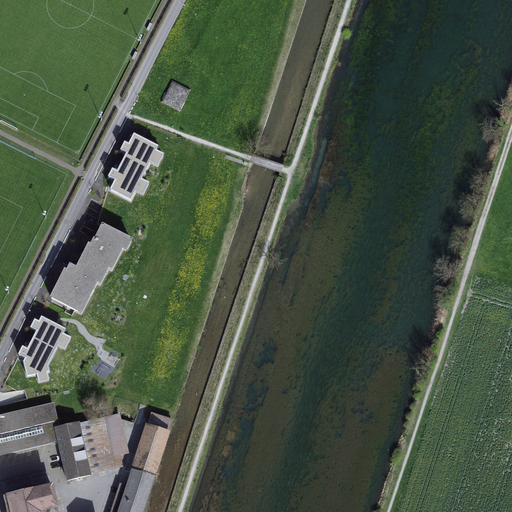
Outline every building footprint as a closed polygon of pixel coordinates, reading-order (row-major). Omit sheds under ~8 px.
[(180,111),(190,91),(172,83),(163,103),(180,111)] [(108,178),(115,181),(110,191),(131,202),(136,192),(143,195),(149,184),(142,181),(151,163),(158,166),(163,155),(155,152),(157,148),(133,136),(129,145),(124,143),(120,152),(126,154),(117,172),(112,170),(108,178)] [(84,246),(88,248),(81,263),(101,274),(105,275),(108,269),(113,260),(116,261),(122,249),(127,240),(103,227),(95,242),(88,238),(84,246)] [(122,249),(126,251),(131,242),(127,240),(122,249)] [(108,269),(112,270),(116,261),(113,260),(108,269)] [(82,303),(86,304),(97,283),(101,274),(81,263),(77,271),(64,264),(60,272),(64,274),(52,299),(78,312),(82,303)] [(78,312),(81,314),(86,304),(82,303),(78,312)] [(22,347),(18,356),(26,359),(24,363),(27,379),(37,377),(38,384),(50,381),(48,374),(51,373),(49,365),(58,347),(65,350),(71,339),(62,335),(65,330),(41,318),(39,323),(34,320),(30,329),(35,332),(27,349),(22,347)] [(52,406),(0,417),(0,454),(59,441),(68,481),(90,476),(90,474),(122,466),(120,454),(125,453),(117,420),(112,418),(79,426),(78,425),(58,429),(52,406)] [(119,511),(142,511),(172,421),(151,415),(128,486),(119,511)] [(125,453),(128,452),(120,416),(112,418),(117,420),(125,453)] [(45,489),(52,488),(48,472),(1,483),(5,499),(17,496),(15,487),(44,481),(45,489)] [(45,511),(46,511),(48,510),(47,511),(56,511),(56,508),(57,508),(52,488),(45,489),(44,481),(15,487),(17,496),(5,499),(7,511),(45,511)] [(110,511),(119,511),(128,486),(120,484),(110,511)]
